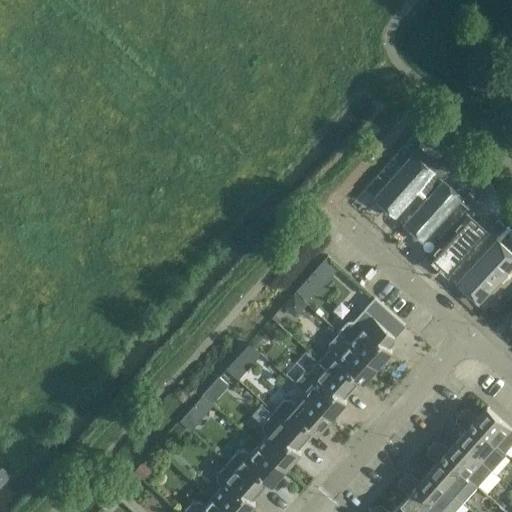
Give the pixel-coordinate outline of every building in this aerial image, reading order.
[(413,151),(373,195),(386,206),(396,194),(405,202),(431,174),(421,166),(425,161),(413,151)] [(405,222),(422,238),(457,200),(449,193),(454,187),(442,178),(405,222)] [(426,256),(447,276),(490,227),(469,208),(426,256)] [(511,246),(497,233),(454,278),(478,301),(511,263),(511,246)] [(316,269),(315,268),(309,275),(313,278),(318,272),(327,280),(337,268),(326,258),(316,269)] [(358,333),(350,342),(377,366),(392,349),(386,344),(394,335),(364,308),(353,321),(353,328),(358,333)] [(329,347),(318,359),(348,386),(356,378),(362,383),(377,366),(350,342),(341,352),(336,347),(329,347)] [(348,386),(318,359),(307,372),(308,379),(313,383),(304,393),(331,417),(346,400),(340,395),(348,386)] [(283,398),(273,411),(302,437),(310,429),(316,434),(331,417),(304,393),(296,403),(291,398),(283,398)] [(210,401),(202,394),(192,405),(200,412),(210,401)] [(511,429),(511,428),(487,407),(478,416),(468,408),(464,408),(460,412),(497,446),(511,429)] [(302,437),(273,411),(262,423),(262,430),(267,434),(259,444),(285,468),(300,451),(295,446),(302,437)] [(497,446),(460,412),(456,417),(456,421),(466,430),(458,439),(483,462),(497,446)] [(483,462),(458,439),(449,449),(439,440),(435,440),(431,445),(468,478),(483,462)] [(238,449),(227,462),(257,488),(265,480),(270,485),(285,468),(259,444),(250,453),(245,449),(238,449)] [(468,478),(431,445),(427,449),(427,453),(437,462),(429,472),(463,502),(477,486),(468,478)] [(133,471),(140,477),(147,468),(141,462),(133,471)] [(257,488),(227,462),(216,474),(216,481),(221,485),(213,495),(231,511),(245,511),(255,502),(249,497),(257,488)] [(453,511),(463,502),(429,472),(420,481),(411,472),(406,472),(402,477),(441,511),(453,511)] [(441,511),(402,477),(398,481),(398,486),(408,494),(400,504),(408,511),(441,511)] [(192,501),(181,511),(231,511),(213,495),(204,504),(199,500),(192,501)]
